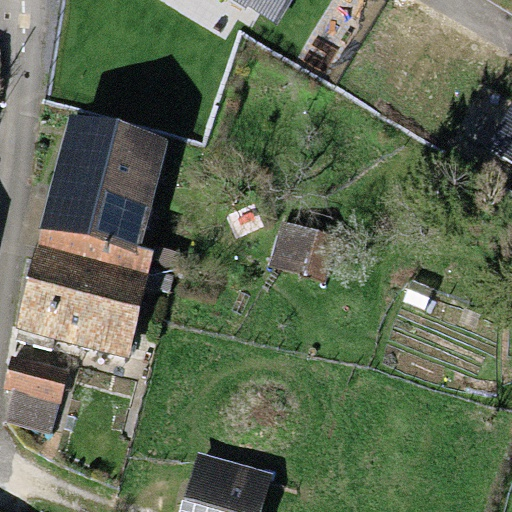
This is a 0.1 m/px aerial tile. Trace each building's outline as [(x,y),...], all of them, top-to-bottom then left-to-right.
[(62,0),(34,77),(103,102),(113,75),(140,0),(62,0)] [(238,0),(275,22),(288,0),(238,0)] [(146,87),(113,75),(103,102),(136,114),(146,87)] [(511,106),(487,148),(511,163),(511,106)] [(41,221),(141,246),(168,139),(68,114),(41,221)] [(41,221),(15,330),(129,356),(154,248),(141,246),(41,221)] [(328,244),(272,226),(259,269),(315,286),(328,244)] [(63,384),(6,368),(1,388),(11,390),(2,422),(50,435),(63,384)] [(190,462),(174,511),(245,511),(255,482),(190,462)]
